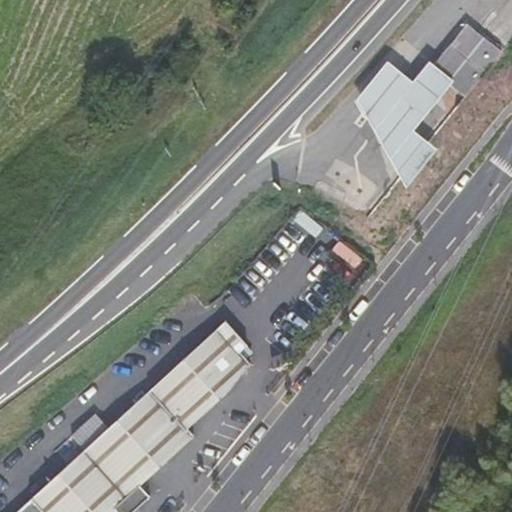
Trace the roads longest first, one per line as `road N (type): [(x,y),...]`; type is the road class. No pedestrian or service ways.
road 1 (primary): [(374,0),(200,188),(0,364)]
road 2 (secondary): [(214,511),(504,160)]
